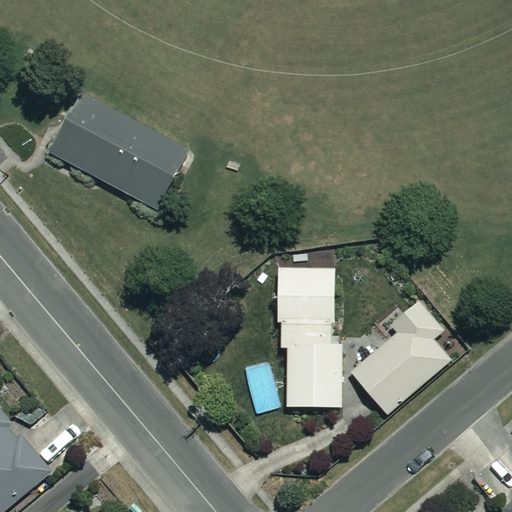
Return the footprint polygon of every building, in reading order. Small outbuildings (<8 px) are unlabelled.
[(192,151),(81,93),(47,157),(159,215),(192,151)] [(288,410),(345,411),(346,347),(341,347),(341,339),(334,339),(334,328),(338,328),(338,273),(280,273),(279,328),(288,328),(288,410)] [(353,375),(390,418),(455,362),(437,341),(447,333),(421,303),(394,327),(400,334),(353,375)] [(68,402),(12,333),(0,341),(0,355),(50,417),(68,402)] [(0,511),(3,511),(52,471),(0,409),(0,511)]
